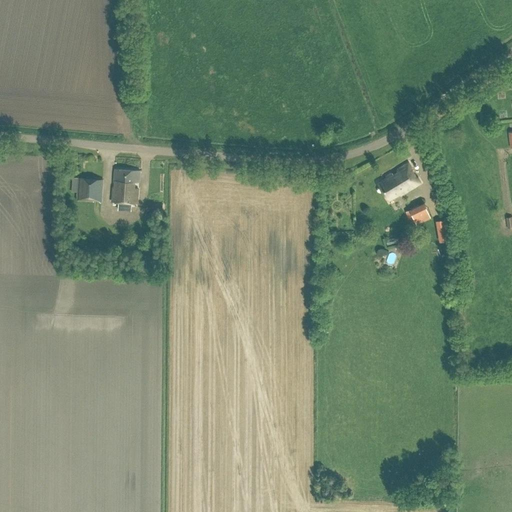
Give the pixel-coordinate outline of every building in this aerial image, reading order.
[(418,176),(412,167),(413,167),(409,160),(396,168),(398,170),(393,173),(391,171),(385,175),(386,176),(377,182),(389,202),(400,195),(401,196),(422,183),(418,176)] [(140,182),(141,171),(115,169),(114,202),(138,203),(139,188),(135,188),(135,182),(140,182)] [(103,201),(104,179),(80,178),(79,200),(103,201)] [(417,224),(431,218),(424,202),(410,208),(411,210),(406,212),(410,222),(415,220),(417,224)] [(146,210),(158,211),(161,211),(161,204),(147,203),(146,210)]
